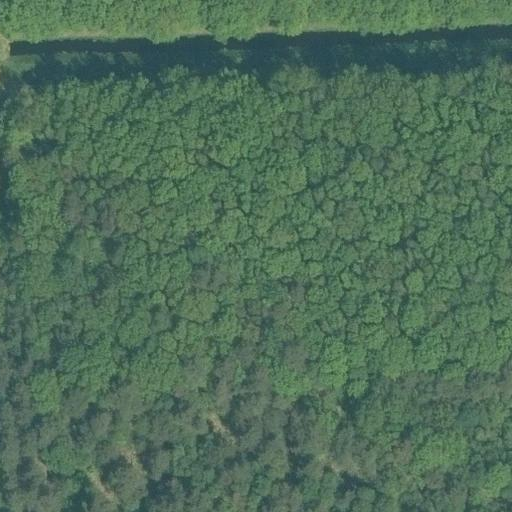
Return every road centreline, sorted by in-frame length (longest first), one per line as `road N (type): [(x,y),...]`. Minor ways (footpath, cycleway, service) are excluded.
road 1 (track): [(0,91),(511,74)]
road 2 (track): [(26,511),(5,229)]
